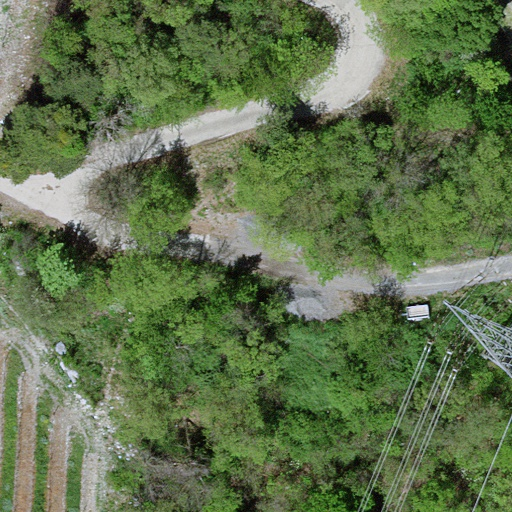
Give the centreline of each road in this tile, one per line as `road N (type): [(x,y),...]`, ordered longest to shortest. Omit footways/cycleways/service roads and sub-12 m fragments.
road 1 (track): [(0,196),(109,239),(299,280),(511,268)]
road 2 (track): [(0,182),(321,102),(368,61),(362,26),(326,0)]
